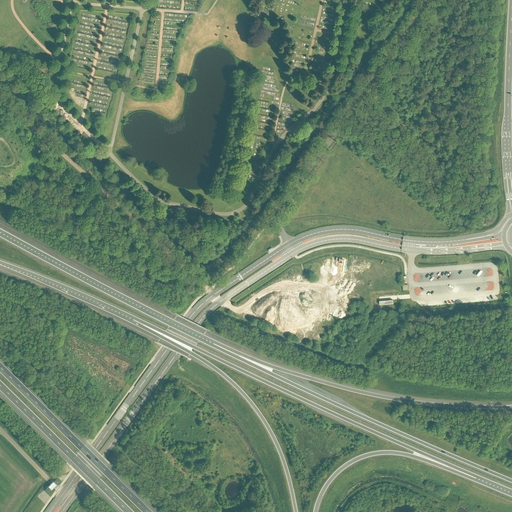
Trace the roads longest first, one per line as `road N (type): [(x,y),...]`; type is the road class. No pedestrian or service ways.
road 1 (trunk): [(134,318),(476,476)]
road 2 (tertiary): [(288,244),(197,308),(62,493)]
road 3 (tertiary): [(71,499),(204,315),(293,253)]
road 4 (trunk): [(511,480),(212,345)]
road 5 (trunk): [(511,406),(377,395),(212,345)]
road 6 (unclassified): [(431,0),(279,209),(288,244)]
road 7 (trunk): [(134,318),(245,395),(276,441),(296,511)]
road 8 (trunk): [(212,345),(0,234)]
road 9 (motorway): [(147,511),(0,366)]
road 10 (trunk): [(315,511),(329,479),(366,455),(393,452),(476,476)]
road 11 (tertiary): [(466,239),(413,241),(347,229),(288,244)]
road 12 (motorway): [(0,385),(128,511)]
road 13 (tertiary): [(293,253),(332,239),(467,249)]
road 14 (primary): [(511,5),(510,172)]
road 15 (trunk): [(0,262),(134,318)]
